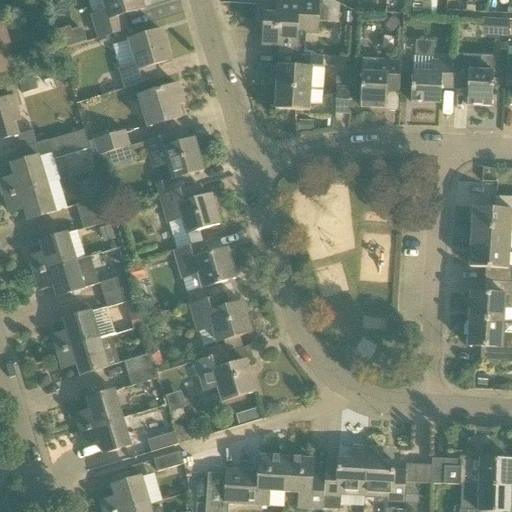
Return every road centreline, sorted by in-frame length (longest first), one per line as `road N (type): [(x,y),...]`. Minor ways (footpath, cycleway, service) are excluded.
road 1 (residential): [(419,411),(360,404),(313,361),(294,325),(252,173)]
road 2 (residential): [(419,411),(442,146)]
road 3 (residential): [(252,173),(331,150),(442,146)]
road 4 (residential): [(252,173),(191,0)]
road 5 (residential): [(40,511),(0,376)]
